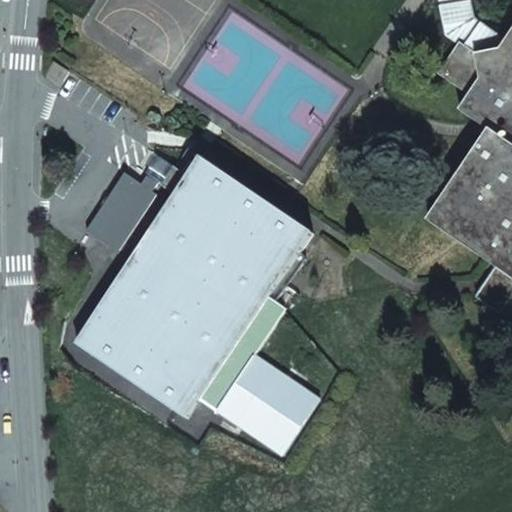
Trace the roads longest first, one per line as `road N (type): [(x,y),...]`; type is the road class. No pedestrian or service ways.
road 1 (unclassified): [(14,140),(34,511)]
road 2 (unclassified): [(20,0),(14,140)]
